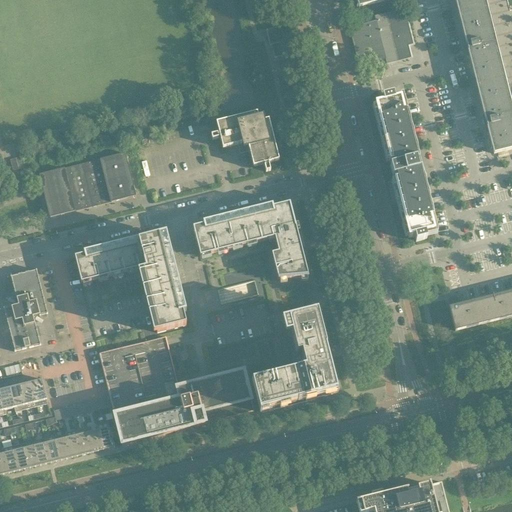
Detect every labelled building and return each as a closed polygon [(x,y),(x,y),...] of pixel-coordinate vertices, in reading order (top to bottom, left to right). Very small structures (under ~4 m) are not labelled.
[(454,0),(458,14),(486,6),(484,0),(454,0)] [(504,79),(486,6),(458,14),(476,86),(504,79)] [(373,18),(373,20),(374,22),(349,28),(358,67),(383,61),(385,65),(412,59),(409,47),(415,45),(409,21),(403,23),(400,11),(373,18)] [(274,59),(287,55),(297,39),(294,25),(281,29),(281,27),(266,31),(270,46),(271,46),(274,59)] [(511,114),(504,79),(476,86),(493,155),(511,149),(511,114)] [(415,158),(400,99),(394,101),(392,96),(382,99),(383,103),(374,106),(389,164),(393,163),(394,166),(390,167),(393,178),(397,177),(397,180),(393,181),(408,239),(414,238),(416,243),(426,240),(425,235),(434,233),(419,174),(415,175),(414,173),(418,172),(416,160),(412,161),(411,159),(415,158)] [(272,163),(262,122),(258,123),(256,118),(251,119),(249,115),(209,125),(216,151),(233,147),(235,154),(242,152),(246,169),(272,163)] [(136,197),(125,154),(39,176),(50,219),(136,197)] [(10,160),(12,171),(24,168),(21,158),(10,160)] [(336,392),(317,313),(290,204),(205,226),(188,230),(205,302),(212,332),(216,350),(242,344),(252,382),(259,412),(336,392)] [(180,302),(171,266),(163,236),(75,258),(81,284),(83,284),(82,282),(90,280),(91,282),(98,280),(97,278),(107,276),(107,278),(112,277),(112,275),(121,272),(122,274),(127,273),(126,271),(136,268),(136,271),(141,270),(151,309),(157,334),(186,327),(180,302)] [(48,314),(36,271),(10,277),(16,299),(13,300),(11,304),(11,307),(3,309),(14,353),(41,346),(35,324),(38,323),(40,320),(39,317),(48,314)] [(511,291),(456,306),(453,298),(447,300),(449,308),(455,332),(511,317),(511,291)] [(178,388),(172,364),(166,338),(98,354),(112,409),(179,393),(178,388)] [(21,373),(19,367),(19,365),(4,369),(6,376),(21,373)] [(254,413),(243,371),(178,388),(179,393),(112,409),(122,446),(254,413)] [(46,400),(41,380),(30,383),(35,403),(46,400)] [(35,403),(30,383),(20,385),(25,406),(35,403)] [(25,406),(20,385),(9,388),(14,408),(25,406)] [(14,408),(9,388),(0,390),(0,395),(4,411),(14,408)] [(117,438),(115,427),(109,429),(109,428),(98,431),(103,451),(114,448),(111,440),(117,438)] [(103,451),(98,431),(87,433),(92,453),(103,451)] [(92,453),(87,433),(77,436),(82,456),(92,453)] [(82,456),(77,436),(66,438),(71,459),(82,456)] [(71,459),(66,438),(56,441),(61,461),(71,459)] [(0,452),(45,443),(44,439),(0,448),(0,452)] [(61,461),(56,441),(45,444),(50,464),(61,461)] [(50,464),(45,444),(35,446),(40,466),(50,464)] [(40,466),(35,446),(24,449),(29,469),(40,466)] [(29,469),(24,449),(14,451),(19,472),(29,469)] [(19,472),(14,451),(3,454),(8,474),(19,472)] [(0,476),(8,474),(3,454),(0,454),(0,476)] [(417,491),(407,493),(406,491),(382,497),(381,494),(370,496),(371,499),(360,502),(362,511),(448,511),(441,483),(430,486),(429,485),(428,485),(428,486),(417,489),(417,491)]
